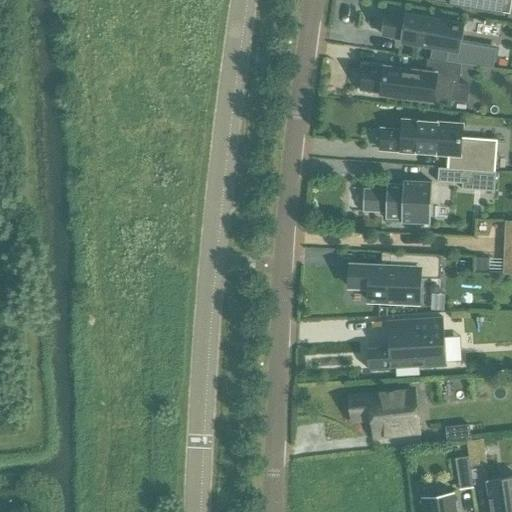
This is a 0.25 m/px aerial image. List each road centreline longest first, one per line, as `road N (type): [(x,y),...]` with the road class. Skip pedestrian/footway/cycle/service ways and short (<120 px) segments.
road 1 (residential): [(274,511),(282,267),(312,0)]
road 2 (unknown): [(92,0),(106,511)]
